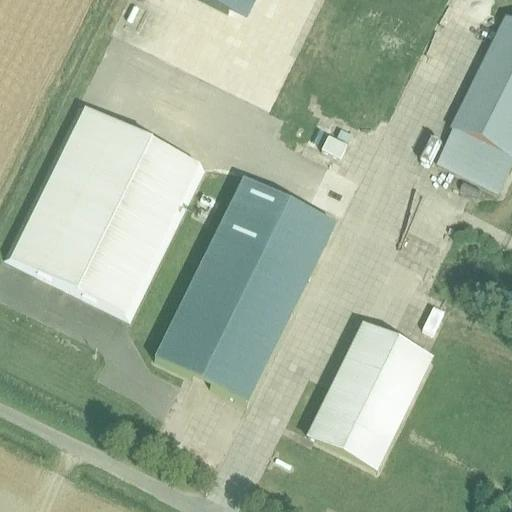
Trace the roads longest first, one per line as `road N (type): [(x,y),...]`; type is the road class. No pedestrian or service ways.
road 1 (unclassified): [(194,511),(0,418)]
road 2 (track): [(511,252),(380,193)]
